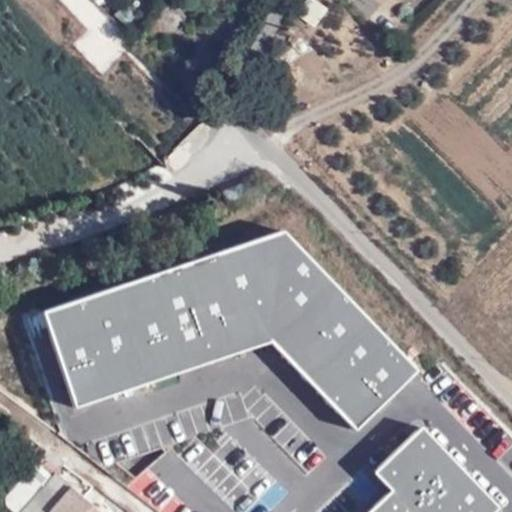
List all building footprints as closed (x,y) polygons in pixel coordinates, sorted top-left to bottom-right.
[(198,125),(78,0),(10,0),(163,159),(198,125)] [(511,159),(511,11),(361,162),(435,236),(511,159)] [(29,163),(50,198),(86,177),(65,142),(29,163)] [(77,404),(273,342),(358,430),(420,371),(289,234),(284,229),(273,240),(47,312),(77,404)] [(394,488),(441,444),(424,427),(377,471),(394,488)] [(394,488),(369,511),(491,511),(499,505),(441,444),(394,488)] [(119,511),(120,511),(61,461),(17,511),(119,511)]
